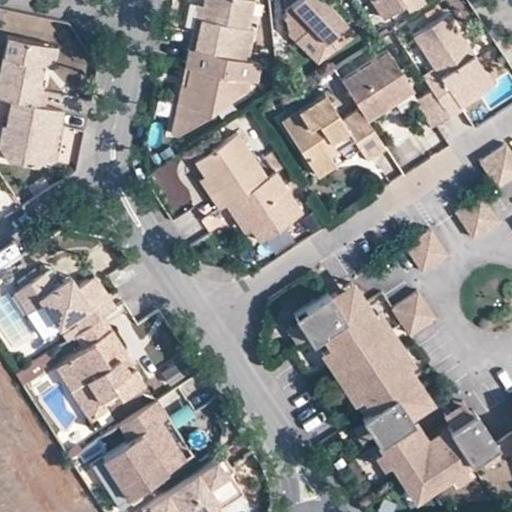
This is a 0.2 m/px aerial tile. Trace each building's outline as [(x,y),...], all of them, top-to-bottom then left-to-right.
[(204,0),(204,3),(199,25),(193,25),(189,45),(245,57),(253,26),(247,25),(251,0),(204,0)] [(336,46),(354,29),(327,0),(281,0),(285,25),(294,35),(300,35),(314,22),(325,34),(336,46)] [(373,0),(384,15),(402,2),(400,0),(373,0)] [(204,3),(198,1),(193,25),(199,25),(204,3)] [(455,91),(486,70),(447,10),(415,31),(436,64),(423,73),(431,84),(449,112),(463,103),(461,101),(455,91)] [(325,34),(314,22),(300,35),(294,35),(306,50),(325,34)] [(38,80),(35,80),(39,60),(37,58),(41,39),(5,32),(0,56),(0,94),(9,96),(41,103),(44,87),(37,85),(38,80)] [(39,60),(49,61),(53,42),(41,39),(37,58),(39,60)] [(177,132),(216,107),(218,96),(230,98),(246,89),(249,78),(255,79),(259,60),(245,57),(189,45),(185,64),(192,65),(187,84),(181,83),(170,131),(177,132)] [(412,85),(388,48),(342,78),(360,105),(367,115),(389,101),(412,85)] [(181,83),(187,84),(192,65),(185,64),(181,83)] [(494,79),(486,70),(455,91),(461,101),(494,79)] [(432,123),(449,112),(431,84),(417,93),(414,96),(432,123)] [(415,91),(412,85),(389,101),(391,106),(415,91)] [(367,115),(360,105),(341,118),(323,91),(281,118),(318,173),(337,161),(331,152),(354,137),(360,145),(366,154),(385,142),(367,115)] [(0,122),(0,137),(8,140),(5,157),(34,164),(43,156),(49,122),(58,122),(61,107),(41,103),(9,96),(3,123),(0,122)] [(216,107),(230,98),(218,96),(216,107)] [(43,156),(50,157),(58,122),(49,122),(43,156)] [(194,158),(204,171),(214,187),(208,192),(217,206),(225,202),(267,174),(239,130),(194,158)] [(407,163),(424,150),(412,134),(395,147),(407,163)] [(0,137),(0,147),(5,157),(8,140),(0,137)] [(499,178),(501,180),(511,172),(511,145),(509,141),(485,156),(499,178)] [(277,168),(288,160),(278,144),(266,152),(277,168)] [(154,172),(176,211),(199,198),(177,159),(154,172)] [(249,226),(256,238),(302,208),(277,168),(267,174),(225,202),(233,213),(239,210),(249,226)] [(208,192),(214,187),(204,171),(198,176),(208,192)] [(479,192),(453,208),(469,234),(495,217),(479,192)] [(239,210),(233,213),(243,230),(249,226),(239,210)] [(424,227),(400,242),(417,268),(441,253),(424,227)] [(92,273),(77,283),(72,286),(65,275),(61,277),(52,282),(43,268),(39,272),(35,266),(14,279),(31,307),(39,302),(54,324),(71,313),(80,326),(100,314),(113,305),(92,273)] [(72,286),(77,283),(69,271),(65,275),(72,286)] [(14,279),(8,284),(25,311),(31,307),(14,279)] [(347,281),(334,290),(339,299),(346,304),(356,296),(347,281)] [(338,362),(350,379),(361,397),(370,410),(360,416),(363,424),(371,433),(377,442),(382,452),(390,463),(397,474),(406,488),(416,481),(422,490),(435,482),(446,474),(459,465),(469,460),(473,457),(488,447),(492,445),(472,413),(468,416),(462,420),(459,415),(449,420),(453,425),(442,432),(448,442),(430,452),(423,443),(413,450),(401,430),(411,424),(406,416),(413,411),(406,402),(408,392),(416,388),(404,369),(369,316),(359,301),(356,296),(346,304),(339,299),(334,290),(327,295),(324,292),(293,312),(297,320),(304,330),(307,335),(317,330),(327,345),(338,362)] [(430,318),(413,291),(389,307),(398,320),(407,333),(430,318)] [(412,365),(400,348),(387,327),(377,312),(369,316),(404,369),(412,365)] [(125,368),(117,355),(123,351),(100,314),(80,326),(72,331),(80,345),(53,362),(68,387),(84,376),(97,395),(112,385),(118,395),(142,380),(132,364),(125,368)] [(288,326),(294,336),(304,330),(297,320),(288,326)] [(327,345),(320,350),(331,366),(338,362),(327,345)] [(125,368),(132,364),(123,351),(117,355),(125,368)] [(14,366),(20,379),(47,365),(40,353),(14,366)] [(166,381),(186,370),(177,354),(157,365),(166,381)] [(338,362),(331,366),(343,384),(350,379),(338,362)] [(81,405),(97,395),(84,376),(68,387),(81,405)] [(355,401),(361,397),(350,379),(343,384),(355,401)] [(416,388),(408,392),(406,402),(413,411),(425,402),(416,388)] [(116,422),(127,437),(101,454),(126,493),(181,457),(157,418),(166,412),(156,397),(116,422)] [(174,425),(194,413),(185,399),(166,410),(174,425)] [(465,411),(460,405),(446,414),(449,420),(459,415),(465,411)] [(363,424),(356,428),(362,440),(371,433),(363,424)] [(411,424),(401,430),(413,450),(423,443),(411,424)] [(423,443),(430,452),(448,442),(442,432),(423,443)] [(495,455),(504,450),(511,445),(511,432),(492,445),(488,447),(495,455)] [(495,455),(488,447),(473,457),(478,466),(495,455)] [(186,511),(236,482),(228,469),(232,467),(221,451),(136,504),(141,511),(186,511)] [(382,452),(374,458),(381,469),(390,463),(382,452)] [(493,480),(507,475),(501,459),(487,463),(493,480)] [(465,475),(459,465),(446,474),(451,484),(465,475)] [(406,488),(411,496),(422,490),(416,481),(406,488)] [(241,489),(236,482),(186,511),(215,511),(217,510),(220,501),(241,489)]
